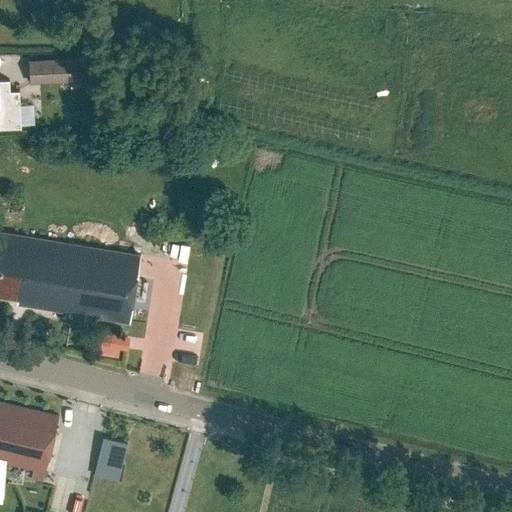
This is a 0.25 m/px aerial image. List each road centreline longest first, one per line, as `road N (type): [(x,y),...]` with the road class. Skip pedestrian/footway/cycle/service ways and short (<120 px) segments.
road 1 (tertiary): [(0,358),(311,440)]
road 2 (tertiary): [(511,490),(311,440)]
